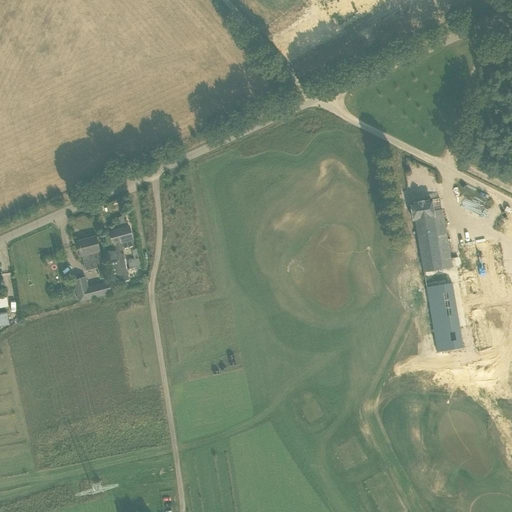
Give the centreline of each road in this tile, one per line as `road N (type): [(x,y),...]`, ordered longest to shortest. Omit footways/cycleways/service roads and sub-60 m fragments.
road 1 (unclassified): [(0,241),(312,101)]
road 2 (unclassified): [(511,201),(312,101)]
road 3 (unclassified): [(312,101),(484,24),(483,0)]
road 4 (track): [(484,24),(488,34),(445,167)]
road 5 (track): [(312,101),(222,0)]
